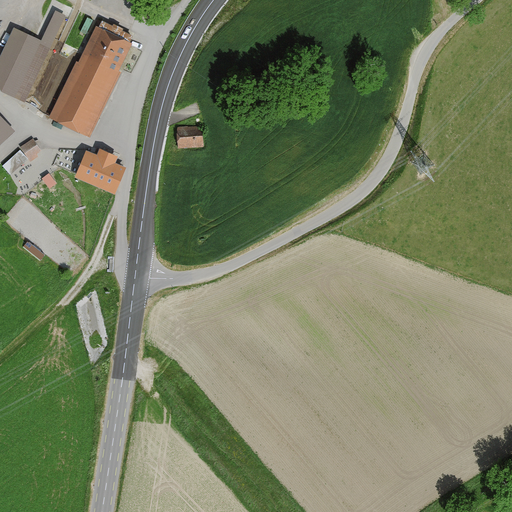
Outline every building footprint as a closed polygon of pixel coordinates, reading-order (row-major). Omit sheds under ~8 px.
[(0,82),(6,90),(88,130),(132,42),(96,25),(82,54),(75,51),(67,56),(60,53),(65,43),(54,38),(66,14),(56,9),(41,39),(14,25),(0,54),(0,82)] [(0,139),(14,127),(0,112),(0,139)] [(204,128),(179,129),(180,150),(205,148),(204,128)] [(33,137),(21,145),(31,161),(39,156),(36,152),(41,149),(33,137)] [(19,149),(1,164),(10,174),(27,158),(19,149)] [(93,154),(86,151),(76,174),(114,190),(124,167),(114,163),(116,157),(100,150),(98,156),(93,154)] [(56,182),(48,171),(41,177),(49,187),(56,182)]
